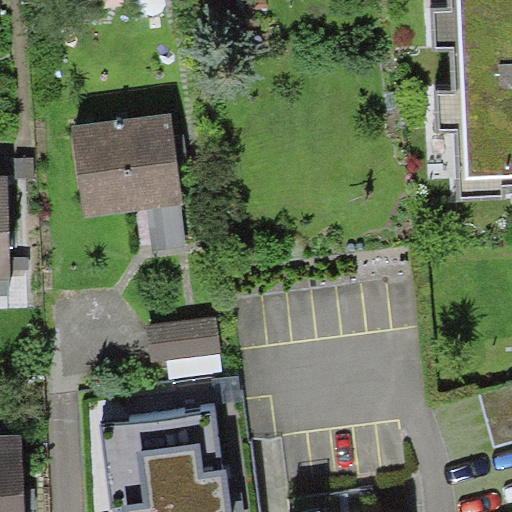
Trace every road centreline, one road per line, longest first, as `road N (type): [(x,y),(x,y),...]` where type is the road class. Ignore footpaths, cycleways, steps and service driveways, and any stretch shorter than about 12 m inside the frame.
road 1 (unknown): [(403,281),(438,511)]
road 2 (unknown): [(89,511),(57,309)]
